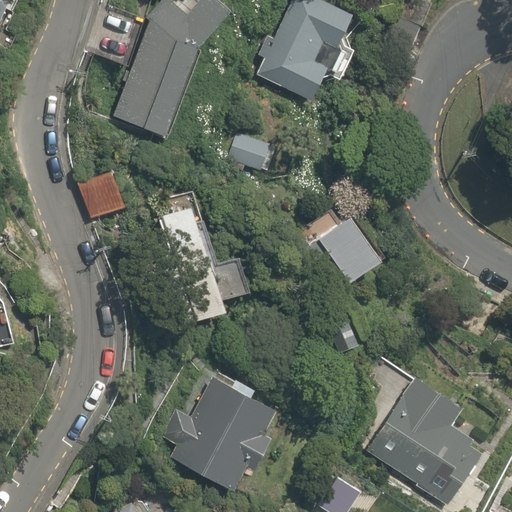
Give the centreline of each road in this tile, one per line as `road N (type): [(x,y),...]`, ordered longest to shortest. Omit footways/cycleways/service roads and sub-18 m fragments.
road 1 (residential): [(65,0),(46,158),(97,300),(101,366),(21,511)]
road 2 (residential): [(511,26),(476,23),(445,44),(428,73),(420,166),(433,204),(511,265)]
